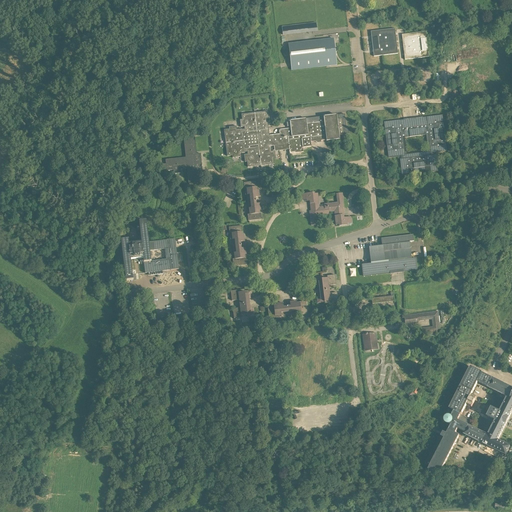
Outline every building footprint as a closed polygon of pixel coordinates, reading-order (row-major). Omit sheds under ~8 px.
[(283,35),(317,32),(316,23),(282,26),(283,35)] [(373,56),(398,54),(395,29),(370,32),(373,56)] [(401,35),(404,60),(429,57),(426,32),(401,35)] [(333,39),(316,41),(288,44),(291,70),(336,65),(333,39)] [(269,136),(268,126),(268,124),(271,124),(270,116),(268,117),(268,111),(241,114),(242,120),(240,120),(240,127),(244,127),(244,129),(237,130),(236,126),(229,127),(229,129),(224,130),(227,156),(232,156),(232,158),(240,157),(239,154),(247,153),(247,154),(244,155),(245,162),(247,162),(247,167),(274,164),(273,159),(276,159),(275,151),(271,152),(271,147),(289,144),(290,154),(303,152),(303,148),(311,147),(311,142),(326,140),(326,141),(339,140),(339,136),(349,134),(348,126),(346,127),(345,114),(290,121),(290,122),(286,123),(287,127),(289,127),(289,129),(279,130),(279,134),(269,136)] [(436,155),(434,155),(433,153),(447,151),(443,115),(423,118),(423,121),(404,124),(403,120),(384,122),(388,159),(401,157),(402,159),(399,159),(401,176),(438,171),(436,155)] [(185,158),(165,160),(166,164),(162,164),(163,171),(173,170),(174,174),(180,173),(180,170),(187,169),(188,185),(193,185),(193,188),(200,188),(198,171),(202,170),(200,154),(196,154),(194,137),(188,138),(188,141),(184,142),(185,158)] [(261,210),(260,204),(256,204),(255,198),(259,197),(258,191),(257,191),(256,181),(243,183),(245,195),(247,195),(248,209),(249,209),(250,214),(247,215),(248,221),(261,220),(260,214),(259,210),(261,210)] [(301,195),(302,200),(306,199),(307,201),(310,201),(311,211),(309,211),(311,226),(317,225),(316,216),(329,215),(329,212),(334,212),(336,225),(339,225),(339,226),(348,225),(347,225),(347,223),(351,223),(351,217),(344,218),(342,208),(344,208),(343,199),(342,194),(336,194),(337,200),(337,203),(324,205),(325,207),(319,208),(317,194),(314,194),(314,193),(306,194),(301,195)] [(128,240),(121,240),(126,271),(127,281),(126,281),(133,281),(133,280),(132,275),(135,275),(136,280),(140,279),(139,274),(146,273),(170,270),(170,271),(179,270),(179,269),(178,269),(175,239),(148,243),(145,221),(139,222),(141,244),(129,245),(128,240)] [(246,255),(246,254),(245,249),(241,249),(240,242),(244,242),(244,235),(242,236),(242,233),(242,226),(229,228),(230,240),(232,240),(233,254),(234,254),(235,259),(232,259),(233,267),(246,265),(245,258),(244,255),(246,255)] [(368,276),(389,274),(417,271),(415,258),(411,259),(409,242),(414,241),(413,235),(381,239),(382,246),(369,247),(370,264),(361,265),(363,276),(368,276)] [(327,276),(328,279),(322,279),(322,277),(321,277),(321,279),(314,279),(315,285),(317,285),(317,287),(322,287),(322,291),(329,290),(328,286),(330,286),(336,285),(335,275),(327,276)] [(240,304),(249,303),(249,299),(250,299),(250,297),(252,297),(251,291),(244,291),(244,290),(230,291),(232,301),(239,300),(240,304)] [(318,303),(324,303),(324,304),(338,303),(337,293),(329,294),(329,290),(322,291),(323,295),(318,295),(318,297),(317,298),(318,303)] [(372,304),(394,302),(393,296),(371,299),(372,304)] [(287,307),(288,315),(295,314),(300,313),(301,315),(307,315),(306,301),(299,302),(299,303),(296,303),(296,302),(290,303),(290,307),(287,307)] [(249,303),(240,304),(240,308),(232,309),(234,319),(242,318),(241,315),(247,315),(254,315),(253,309),(252,309),(251,307),(250,307),(249,303)] [(280,316),(288,315),(287,307),(286,307),(283,308),(283,303),(277,304),(277,306),(273,306),(273,305),(267,306),(268,319),(281,318),(280,316)] [(420,330),(420,331),(421,336),(441,333),(438,312),(402,316),(402,318),(404,318),(405,325),(418,323),(418,320),(433,318),(434,329),(429,330),(429,329),(420,330)] [(363,335),(364,346),(365,351),(377,349),(377,344),(375,333),(363,335)] [(451,426),(449,431),(447,434),(443,432),(443,434),(441,437),(444,439),(436,456),(431,453),(425,465),(430,467),(428,470),(434,473),(435,473),(436,471),(439,472),(439,473),(440,473),(441,473),(441,472),(441,471),(459,436),(455,434),(458,429),(465,433),(464,435),(483,444),(484,445),(486,447),(486,446),(487,446),(506,456),(510,447),(498,441),(506,425),(507,423),(509,424),(508,426),(510,427),(511,424),(511,419),(510,421),(508,420),(509,418),(511,412),(511,388),(492,378),(492,379),(482,374),(482,373),(479,372),(479,371),(474,369),(471,367),(450,409),(454,412),(451,418),(451,417),(449,417),(448,417),(447,417),(446,418),(446,419),(445,419),(445,420),(445,421),(445,422),(446,423),(447,424),(451,426)] [(415,394),(414,393),(416,394),(418,390),(414,388),(412,392),(410,389),(406,393),(410,398),(415,394)]
